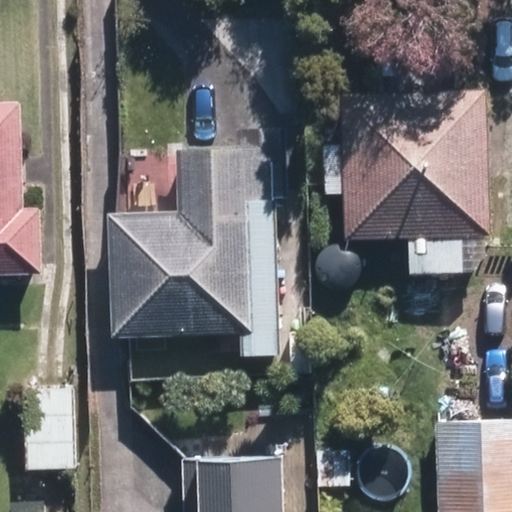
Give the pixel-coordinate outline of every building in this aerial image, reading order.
[(0,93),(0,266),(44,265),(41,198),(26,200),(22,93),(0,93)] [(491,239),(487,94),(340,99),(342,146),(324,146),(326,196),(343,196),(345,244),(409,242),(410,276),(464,274),(464,240),(491,239)] [(283,130),(241,131),(241,150),(177,152),(178,216),(108,217),(111,340),(239,337),(239,357),(281,357),(277,200),(284,200),(283,130)] [(75,471),(73,385),(20,387),(24,472),(75,471)] [(511,511),(511,420),(433,421),(434,511),(511,511)] [(393,424),(357,424),(359,475),(393,475),(393,424)] [(348,451),(314,452),(313,489),(348,489),(348,451)] [(286,511),(286,462),(182,461),(182,511),(286,511)] [(42,511),(42,503),(9,506),(8,511),(42,511)]
